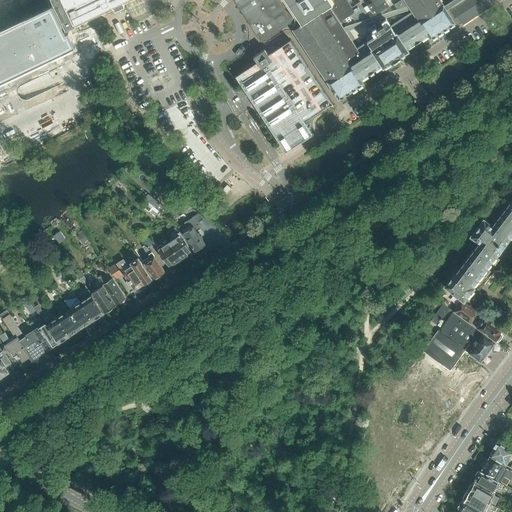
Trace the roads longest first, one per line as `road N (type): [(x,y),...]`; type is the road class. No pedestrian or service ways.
road 1 (residential): [(0,405),(295,212)]
road 2 (residential): [(511,65),(295,212)]
road 3 (secondary): [(414,511),(482,412)]
